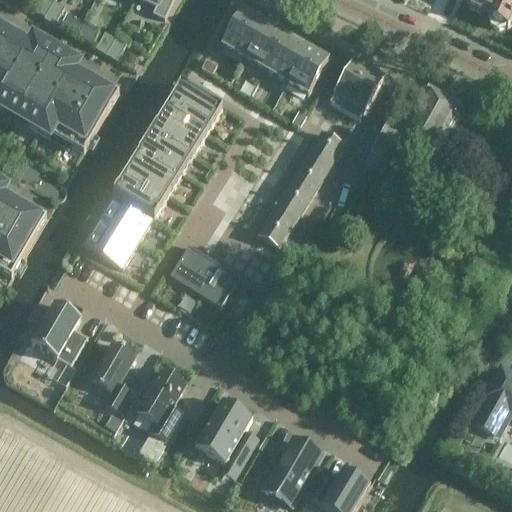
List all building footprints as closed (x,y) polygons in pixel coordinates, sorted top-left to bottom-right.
[(12,0),(30,9),(34,0),(12,0)] [(42,0),(34,14),(44,20),(53,5),(44,0),(42,0)] [(136,0),(156,9),(152,17),(165,23),(175,0),(136,0)] [(511,0),(466,0),(465,3),(467,10),(492,22),(491,23),(506,31),(511,17),(511,0)] [(53,5),(44,20),(55,27),(63,11),(53,5)] [(242,15),(222,50),(243,62),(263,27),(242,15)] [(67,16),(60,28),(76,37),(83,25),(67,16)] [(83,27),(78,41),(93,47),(98,34),(83,27)] [(263,27),(243,62),(263,74),(284,39),(263,27)] [(5,32),(0,28),(0,275),(11,282),(118,97),(101,87),(103,84),(7,28),(5,32)] [(97,53),(106,59),(114,43),(105,38),(97,53)] [(284,39),(263,74),(283,86),(304,51),(284,39)] [(114,43),(106,59),(116,64),(125,50),(114,43)] [(304,51),(283,86),(305,98),(325,63),(304,51)] [(206,60),(200,71),(207,74),(213,64),(206,60)] [(358,124),(383,81),(353,64),(329,106),(358,124)] [(180,90),(113,199),(114,199),(153,224),(154,224),(222,115),(180,90)] [(434,164),(442,150),(450,150),(456,139),(452,132),(462,114),(424,94),(405,131),(389,121),(369,157),(370,157),(364,169),(390,184),(403,163),(408,165),(414,152),(434,164)] [(257,240),(279,253),(344,150),(321,137),(257,240)] [(114,199),(98,224),(138,249),(153,224),(114,199)] [(98,224),(83,249),(122,274),(138,249),(98,224)] [(188,251),(169,281),(220,313),(239,282),(240,282),(188,250),(188,251)] [(62,316),(39,354),(60,366),(82,328),(62,316)] [(112,347),(89,385),(112,399),(105,410),(117,417),(130,395),(118,389),(135,360),(112,347)] [(489,401),(474,428),(493,438),(508,411),(511,413),(511,377),(501,372),(486,399),(489,401)] [(161,376),(136,417),(153,427),(148,436),(165,446),(182,419),(172,413),(185,390),(179,386),(181,383),(169,376),(167,379),(161,376)] [(222,405),(194,451),(225,469),(232,456),(246,464),(258,444),(244,436),(252,423),(222,405)] [(276,461),(283,449),(266,439),(259,452),(276,461)] [(294,444),(264,495),(291,510),(320,460),(294,444)] [(322,483),(310,504),(322,510),(320,511),(356,511),(369,491),(342,475),(333,490),(322,483)]
